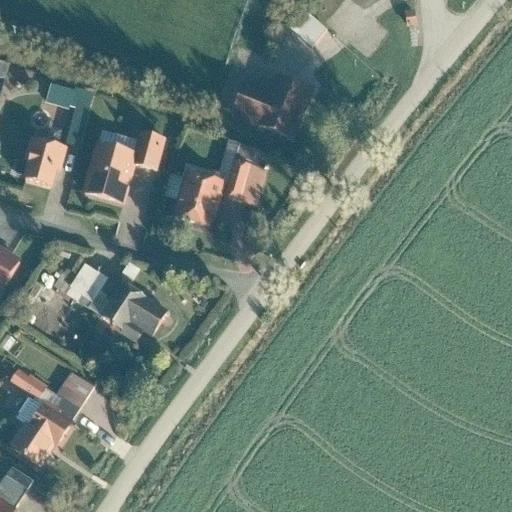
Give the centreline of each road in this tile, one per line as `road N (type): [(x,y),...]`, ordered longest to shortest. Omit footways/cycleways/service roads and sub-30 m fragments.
road 1 (tertiary): [(279,291),(504,0)]
road 2 (residential): [(279,291),(0,217)]
road 3 (tertiary): [(112,511),(279,291)]
